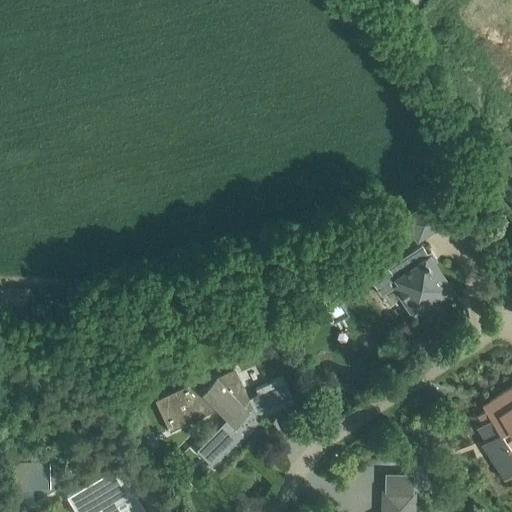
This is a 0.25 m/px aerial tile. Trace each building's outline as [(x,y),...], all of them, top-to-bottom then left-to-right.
[(402,219),(416,241),(443,223),(430,201),(402,219)] [(437,259),(431,251),(427,253),(422,244),(390,265),(384,256),(364,269),(381,296),(394,287),(413,315),(451,290),(433,262),(437,259)] [(200,377),(155,398),(170,431),(171,430),(170,429),(218,407),(226,416),(229,420),(208,441),(224,457),(229,451),(246,434),(243,432),(248,427),(260,421),(258,416),(294,399),(283,375),(256,388),(258,393),(249,398),(235,367),(215,376),(216,377),(207,385),(200,377)] [(483,423),(477,427),(486,441),(481,444),(504,479),(511,474),(511,449),(511,448),(511,386),(490,400),(493,405),(477,415),(483,423)] [(49,460),(8,462),(9,487),(32,487),(50,486),(49,460)] [(145,511),(128,481),(119,465),(100,477),(76,490),(67,495),(76,510),(76,511),(145,511)] [(412,511),(413,493),(413,473),(403,473),(403,493),(385,493),(384,509),(386,509),(386,511),(412,511)]
